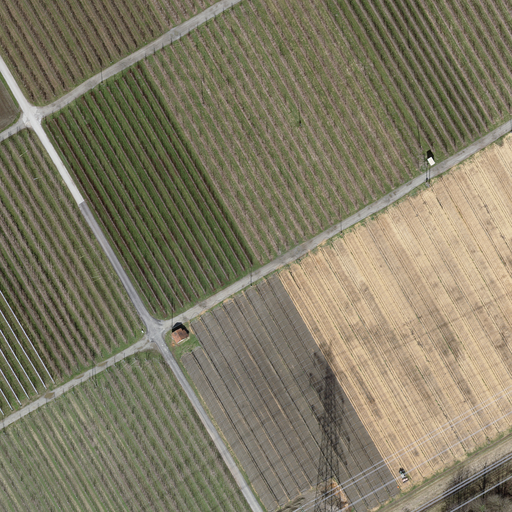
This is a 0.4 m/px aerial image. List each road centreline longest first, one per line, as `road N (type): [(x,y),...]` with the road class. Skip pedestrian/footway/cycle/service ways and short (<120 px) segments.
road 1 (track): [(511,125),(154,336)]
road 2 (track): [(32,119),(238,0)]
road 3 (track): [(0,428),(154,336)]
